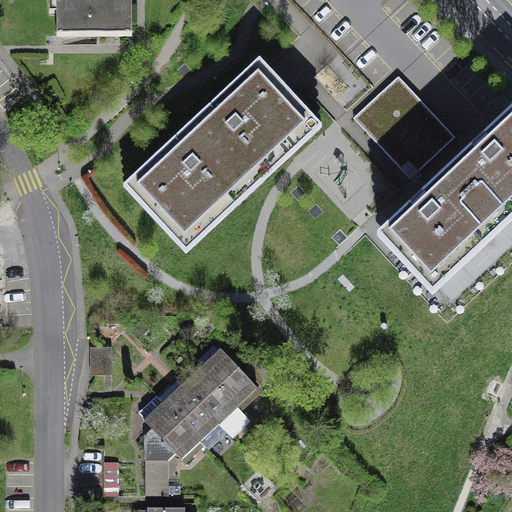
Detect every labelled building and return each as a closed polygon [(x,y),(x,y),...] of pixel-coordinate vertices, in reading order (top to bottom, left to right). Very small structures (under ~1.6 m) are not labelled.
[(60,0),(61,4),(57,4),(57,37),(132,36),(131,0),(60,0)] [(184,254),(319,125),(258,61),(122,190),(184,254)] [(410,180),(455,138),(398,76),(352,118),(410,180)] [(435,293),(511,223),(511,113),(486,136),(423,193),(380,232),(435,293)] [(190,375),(171,393),(150,410),(141,418),(177,459),(217,424),(231,439),(250,422),(236,406),(256,387),(218,347),(209,356),(190,375)] [(111,350),(91,350),(91,378),(111,378),(111,350)]
